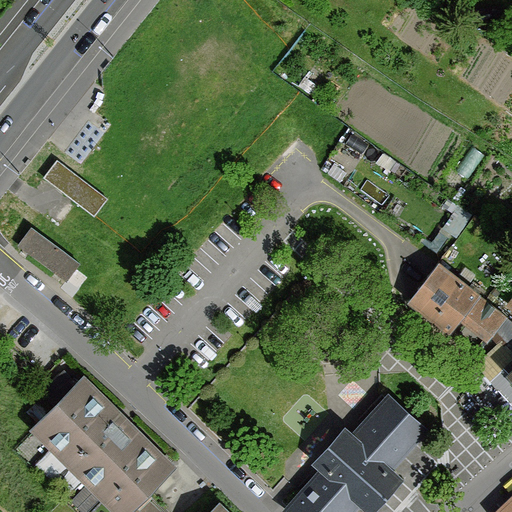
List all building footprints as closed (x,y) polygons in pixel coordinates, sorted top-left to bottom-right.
[(60,162),(47,178),(95,215),(108,199),(60,162)] [(122,223),(147,243),(164,221),(139,202),(122,223)] [(32,229),(20,245),(68,281),(80,265),(32,229)] [(495,326),(506,316),(439,263),(410,301),(451,334),(466,315),(491,333),(495,326)] [(511,320),(506,316),(495,326),(509,340),(511,337),(511,320)] [(511,405),(511,375),(505,369),(491,384),(511,405)] [(103,397),(85,379),(53,411),(35,429),(54,447),(103,397)] [(121,415),(103,397),(54,447),(71,463),(121,415)] [(423,430),(390,400),(354,440),(346,434),(320,462),(328,469),(305,493),(291,510),(293,511),(350,511),(362,499),(372,508),(397,480),(387,471),(423,430)] [(137,432),(121,415),(71,463),(89,481),(137,432)] [(155,449),(137,432),(89,481),(106,498),(155,449)] [(173,467),(155,449),(106,498),(119,511),(129,511),(145,495),(173,467)] [(145,495),(129,511),(161,511),(162,511),(145,495)] [(511,511),(511,501),(500,511),(511,511)]
